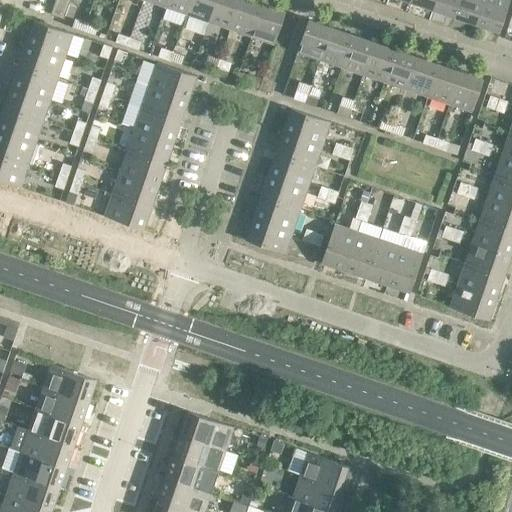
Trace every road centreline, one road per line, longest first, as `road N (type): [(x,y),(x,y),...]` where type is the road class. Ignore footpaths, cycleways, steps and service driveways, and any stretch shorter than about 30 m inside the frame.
road 1 (residential): [(511,308),(502,335),(474,356),(181,263)]
road 2 (residential): [(101,511),(181,263)]
road 3 (residential): [(181,263),(0,201)]
